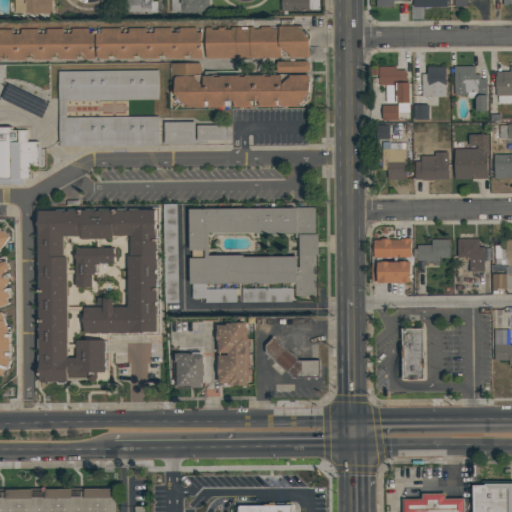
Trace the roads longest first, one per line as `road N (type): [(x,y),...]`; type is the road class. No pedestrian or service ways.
road 1 (primary): [(359,425),(0,424)]
road 2 (secondary): [(352,297),(346,44)]
road 3 (primary): [(111,449),(360,447)]
road 4 (residential): [(511,39),(346,44)]
road 5 (residential): [(511,209),(348,212)]
road 6 (primary): [(511,423),(359,425)]
road 7 (primary): [(360,447),(511,447)]
road 8 (secondary): [(359,425),(352,297)]
